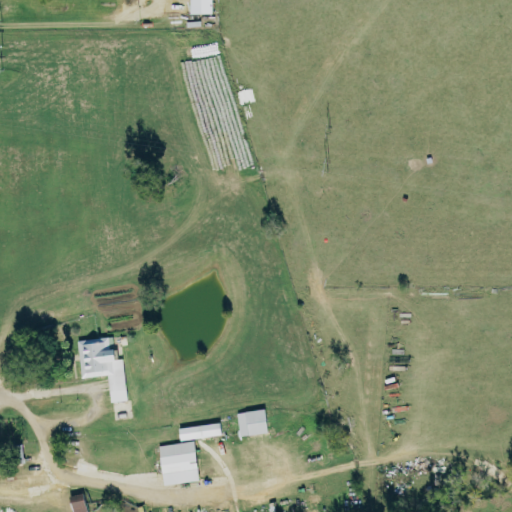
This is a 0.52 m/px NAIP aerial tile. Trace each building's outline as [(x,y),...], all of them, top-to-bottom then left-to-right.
[(217,12),(216,0),(194,0),(195,13),(217,12)] [(85,378),(112,375),(116,412),(132,410),(126,348),(118,349),(117,336),(82,340),(85,378)] [(273,433),(270,408),(241,411),(243,436),(273,433)] [(184,427),(185,440),(227,436),(226,423),(184,427)] [(163,445),(168,485),(205,480),(200,440),(163,445)] [(75,495),(77,511),(91,511),(89,493),(75,495)]
